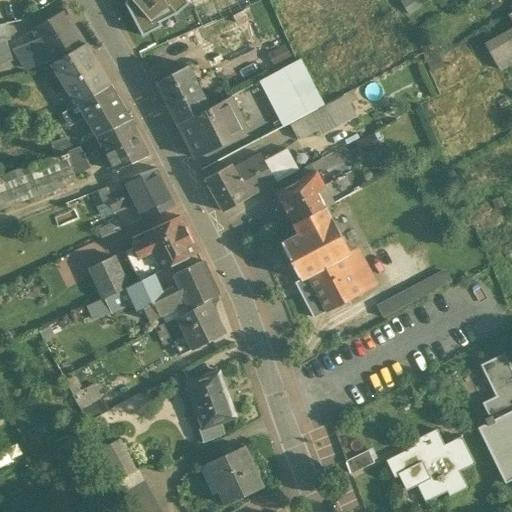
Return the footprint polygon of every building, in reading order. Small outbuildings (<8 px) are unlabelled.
[(166,0),(170,5),(152,19),(135,0),(132,0),(141,9),(133,15),(144,35),(163,26),(161,22),(178,13),(191,2),(189,0),(166,0)] [(135,0),(152,19),(170,5),(166,0),(135,0)] [(66,10),(33,30),(40,40),(51,58),(54,63),(87,43),(66,10)] [(195,30),(212,66),(248,48),(232,14),(229,15),(217,21),(195,30)] [(7,23),(0,24),(0,42),(7,40),(11,39),(7,23)] [(511,62),(511,27),(486,42),(501,68),(511,62)] [(7,40),(0,42),(0,59),(12,56),(7,40)] [(40,40),(17,49),(29,68),(51,58),(40,40)] [(54,63),(53,64),(61,76),(52,82),(57,91),(66,85),(78,104),(79,104),(112,85),(87,43),(54,63)] [(189,66),(157,82),(178,123),(179,123),(210,107),(206,99),(214,95),(205,77),(197,81),(189,66)] [(298,74),(272,88),(291,123),(322,106),(315,93),(309,96),(298,74)] [(112,85),(79,104),(86,117),(97,136),(98,136),(132,119),(132,120),(133,120),(112,85)] [(210,107),(179,123),(196,158),(250,131),(232,96),(210,107)] [(322,106),(291,123),(299,139),(319,129),(322,134),(353,117),(342,96),(322,106)] [(78,104),(63,113),(71,126),(86,117),(79,104),(78,104)] [(132,119),(98,136),(115,171),(151,156),(132,120),(132,119)] [(374,133),(356,142),(361,153),(379,144),(374,133)] [(74,150),(30,165),(30,166),(42,197),(76,185),(71,171),(88,163),(79,147),(74,150)] [(265,161),(277,182),(300,170),(288,149),(265,161)] [(261,153),(234,167),(250,196),(277,182),(265,161),(261,153)] [(234,167),(233,164),(206,179),(224,211),(250,196),(234,167)] [(30,166),(0,176),(0,213),(42,197),(30,166)] [(156,167),(125,179),(129,188),(137,203),(145,219),(176,205),(156,167)] [(316,172),(278,192),(295,224),(327,207),(318,191),(324,188),(316,172)] [(129,188),(107,197),(114,212),(137,203),(129,188)] [(351,253),(327,207),(295,224),(300,233),(282,243),(302,280),(296,283),(315,317),(327,311),(328,312),(364,293),(364,292),(378,285),(359,249),(351,253)] [(181,216),(144,232),(147,237),(133,244),(134,247),(125,251),(140,281),(155,273),(199,252),(181,216)] [(118,220),(99,229),(103,238),(122,229),(118,220)] [(114,255),(91,266),(105,298),(106,297),(128,287),(129,286),(114,255)] [(219,295),(203,260),(175,274),(179,284),(163,292),(172,311),(188,303),(191,309),(208,300),(219,295)] [(446,271),(379,306),(384,316),(451,281),(446,271)] [(129,286),(128,287),(134,302),(138,311),(155,302),(161,316),(165,314),(172,311),(163,292),(155,273),(140,281),(129,286)] [(128,287),(106,297),(113,312),(134,302),(128,287)] [(191,309),(178,316),(187,334),(195,349),(225,333),(208,300),(191,309)] [(172,311),(165,314),(168,321),(178,316),(191,309),(188,303),(172,311)] [(50,325),(39,330),(44,339),(55,334),(50,325)] [(187,334),(175,340),(183,355),(195,349),(187,334)] [(511,368),(505,353),(482,364),(498,396),(484,402),(490,416),(486,418),(488,423),(479,427),(506,482),(511,479),(511,368)] [(220,371),(188,382),(204,427),(220,421),(235,416),(220,371)] [(168,382),(149,391),(153,400),(172,391),(168,382)] [(103,398),(85,408),(91,418),(109,408),(103,398)] [(117,441),(103,414),(89,422),(103,448),(117,441)] [(204,427),(200,428),(204,441),(225,433),(220,421),(204,427)] [(445,446),(437,430),(418,440),(420,444),(388,460),(396,476),(401,474),(408,489),(419,483),(427,500),(449,490),(452,494),(467,487),(459,470),(474,463),(462,438),(445,446)] [(137,471),(120,439),(117,441),(103,448),(120,480),(137,471)] [(245,445),(207,463),(226,504),(264,487),(245,445)] [(6,448),(0,450),(0,467),(13,460),(6,448)] [(369,449),(347,460),(352,473),(375,462),(369,449)] [(137,471),(120,480),(126,490),(143,481),(137,471)] [(160,511),(144,480),(143,481),(126,490),(137,511),(160,511)]
